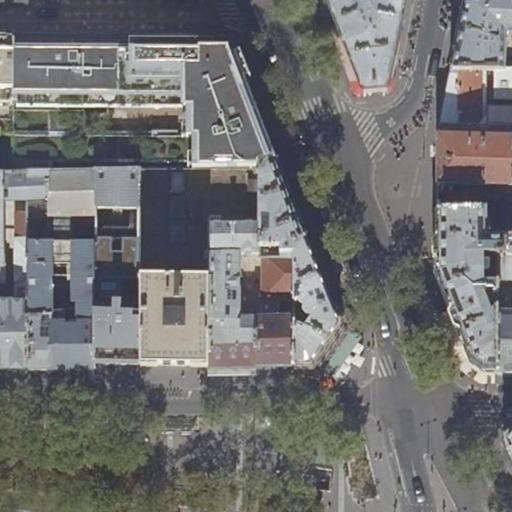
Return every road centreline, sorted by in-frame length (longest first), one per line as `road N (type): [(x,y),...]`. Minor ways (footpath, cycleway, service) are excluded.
road 1 (residential): [(0,5),(273,8)]
road 2 (tertiary): [(333,155),(420,402)]
road 3 (residential): [(333,155),(414,101),(434,0)]
road 4 (tertiary): [(273,8),(333,155)]
road 5 (tertiary): [(476,511),(420,402)]
